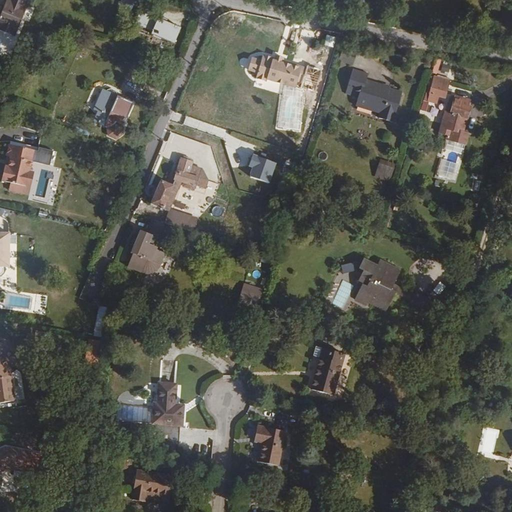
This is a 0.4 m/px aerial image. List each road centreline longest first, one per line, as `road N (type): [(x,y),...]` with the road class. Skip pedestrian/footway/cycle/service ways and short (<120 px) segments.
road 1 (residential): [(511,57),(209,0)]
road 2 (unclassified): [(118,227),(209,0)]
road 3 (track): [(468,290),(511,142)]
